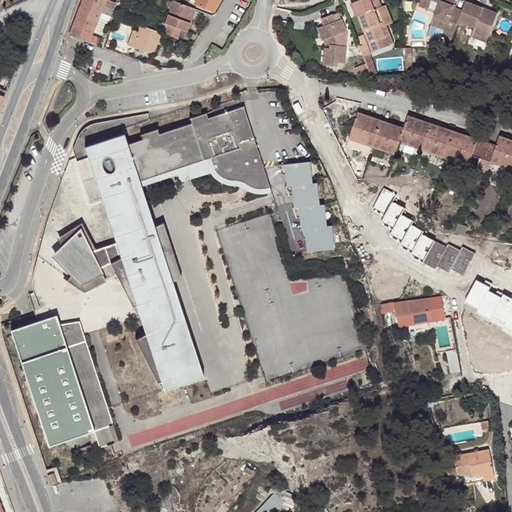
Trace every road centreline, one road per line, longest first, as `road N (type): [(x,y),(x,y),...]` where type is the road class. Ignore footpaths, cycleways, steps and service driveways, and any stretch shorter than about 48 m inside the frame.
road 1 (residential): [(511,492),(502,393),(469,374),(451,293),(392,253),(374,228),(304,85)]
road 2 (residential): [(0,288),(12,278),(57,131),(84,94)]
road 3 (residential): [(511,126),(304,85)]
road 4 (residential): [(84,94),(239,61)]
road 5 (secondary): [(0,198),(45,66)]
road 6 (secondary): [(47,511),(0,386)]
